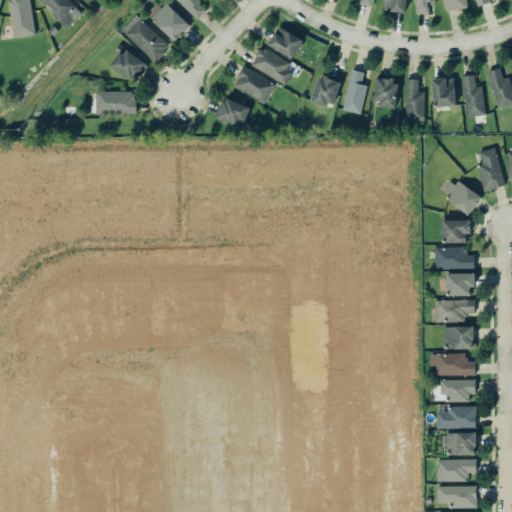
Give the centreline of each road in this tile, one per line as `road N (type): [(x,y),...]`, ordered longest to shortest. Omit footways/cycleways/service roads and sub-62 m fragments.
road 1 (residential): [(505,229),(506,511)]
road 2 (residential): [(511,30),(401,45),(362,38),(289,0)]
road 3 (residential): [(178,95),(266,0)]
